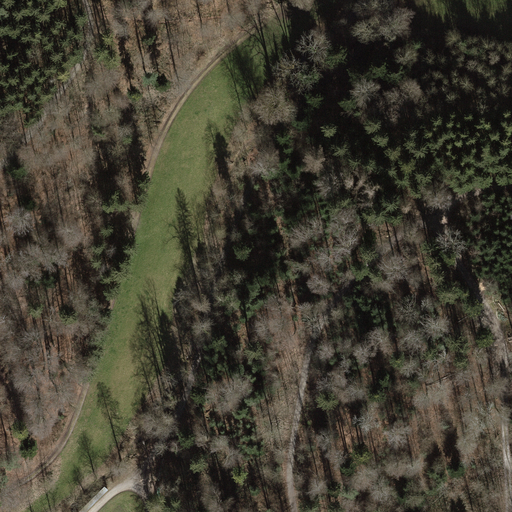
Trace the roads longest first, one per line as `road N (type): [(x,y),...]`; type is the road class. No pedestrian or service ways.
road 1 (track): [(0,482),(47,454),(92,378),(169,122),(205,75),(292,0)]
road 2 (track): [(374,6),(373,32),(269,148),(245,198),(186,385),(153,459),(134,476)]
road 3 (track): [(295,511),(294,437),(313,340),(329,307),(374,256),(465,192),(511,186)]
road 4 (track): [(431,216),(499,335),(511,472)]
road 5 (track): [(92,15),(84,57),(15,154),(0,162)]
